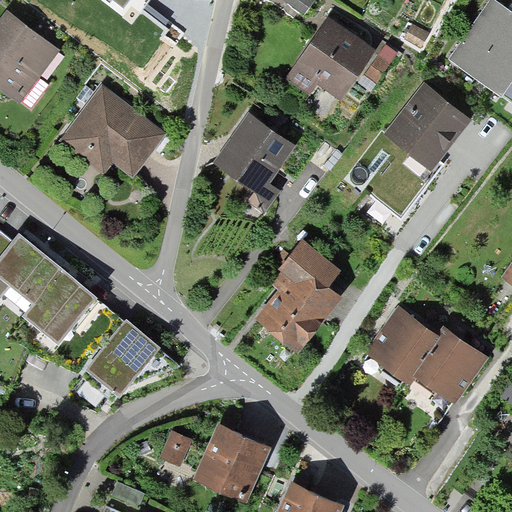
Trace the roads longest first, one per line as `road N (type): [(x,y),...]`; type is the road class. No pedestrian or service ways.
road 1 (residential): [(150,292),(163,270),(223,0)]
road 2 (residential): [(236,367),(218,384),(140,410),(109,430),(57,511)]
road 3 (residential): [(236,367),(427,511)]
road 4 (residential): [(0,169),(150,292)]
